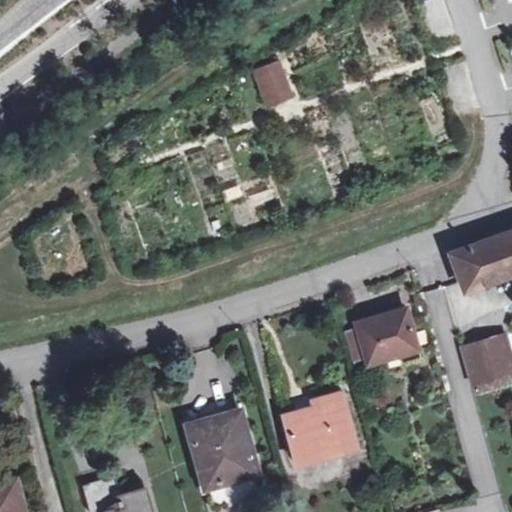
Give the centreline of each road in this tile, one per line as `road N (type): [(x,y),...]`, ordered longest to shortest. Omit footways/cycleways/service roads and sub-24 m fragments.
road 1 (residential): [(0,362),(212,318),(474,230)]
road 2 (unknown): [(421,248),(485,505)]
road 3 (unclassified): [(457,0),(503,150),(474,230)]
road 4 (unknown): [(3,361),(44,511)]
road 5 (primary): [(0,85),(122,0)]
